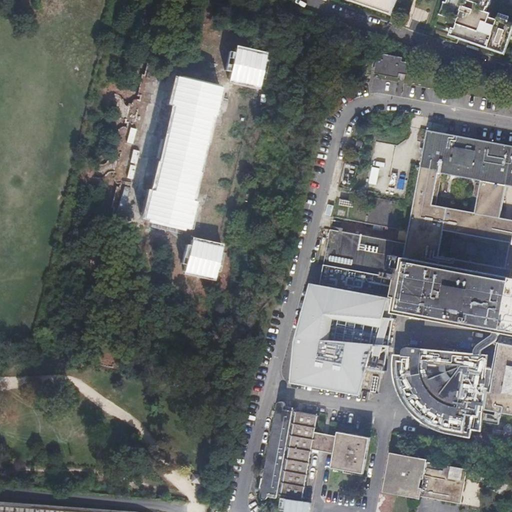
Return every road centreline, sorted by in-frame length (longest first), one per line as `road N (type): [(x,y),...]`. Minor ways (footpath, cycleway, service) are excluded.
road 1 (track): [(186,0),(135,217)]
road 2 (residential): [(511,67),(323,0)]
